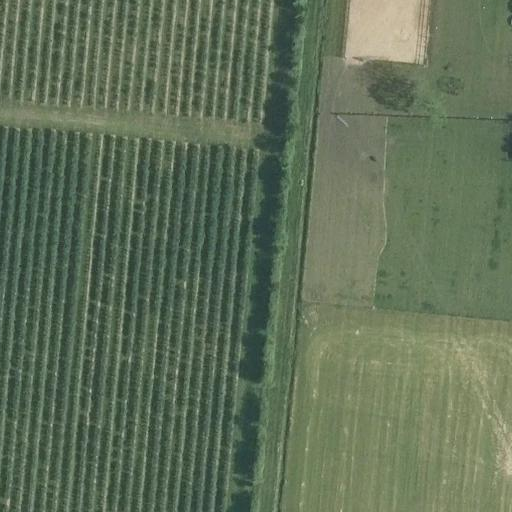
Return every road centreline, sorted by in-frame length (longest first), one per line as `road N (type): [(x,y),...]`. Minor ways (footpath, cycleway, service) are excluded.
road 1 (track): [(266,511),(316,0)]
road 2 (track): [(242,511),(278,145)]
road 3 (track): [(0,118),(278,145)]
road 4 (track): [(278,145),(291,0)]
